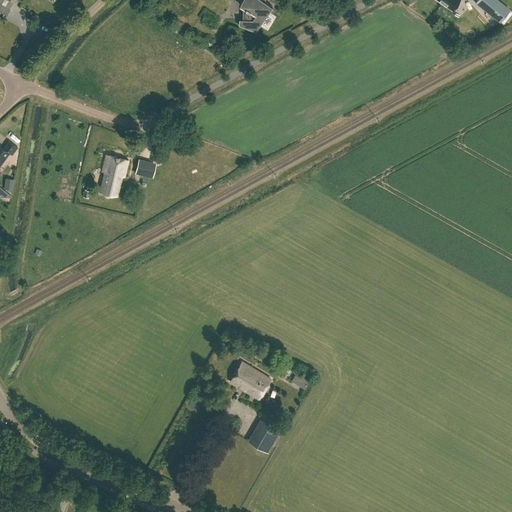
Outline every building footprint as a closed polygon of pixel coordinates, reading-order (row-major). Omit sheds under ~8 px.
[(0,7),(0,13),(8,17),(15,0),(0,0),(0,3),(2,4),(0,7)] [(265,0),(240,0),(238,4),(247,10),(247,19),(238,19),(238,25),(254,32),(271,5),(266,2),(265,0)] [(458,0),(437,0),(452,10),(458,0)] [(510,10),(497,0),(476,0),(474,2),(499,22),(510,10)] [(466,5),(459,13),(464,18),(471,9),(466,5)] [(17,147),(9,141),(4,149),(0,146),(0,165),(9,153),(12,155),(17,147)] [(128,160),(106,155),(102,170),(105,171),(100,192),(117,195),(121,175),(124,175),(128,160)] [(152,178),(153,177),(155,169),(156,166),(138,161),(135,173),(152,178)] [(270,379),(242,361),(230,381),(258,399),(270,379)] [(295,373),(290,382),(305,389),(310,381),(295,373)] [(284,426),(263,414),(247,441),(268,453),(284,426)]
